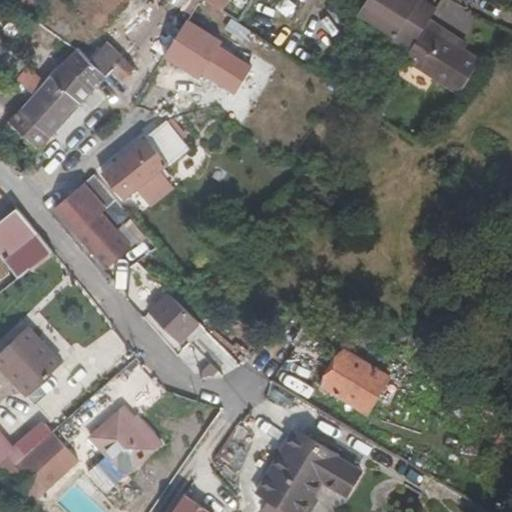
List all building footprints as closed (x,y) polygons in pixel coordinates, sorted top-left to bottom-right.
[(163,0),(190,16),(199,0),(163,0)] [(388,36),(382,44),(404,58),(429,20),(435,12),(416,0),(367,0),(357,16),(388,36)] [(0,21),(13,8),(0,4),(0,21)] [(403,59),(457,95),(482,60),(460,46),(447,39),(450,33),(429,20),(404,58),(403,59)] [(221,44),(186,22),(162,59),(186,74),(189,69),(201,76),(234,97),(251,69),(218,48),(221,44)] [(460,46),(464,41),(450,33),(447,39),(460,46)] [(0,60),(10,51),(13,48),(0,36),(0,60)] [(93,90),(106,77),(89,62),(75,50),(64,62),(93,90)] [(27,66),(10,51),(0,60),(0,61),(16,77),(27,66)] [(124,57),(111,72),(120,81),(123,81),(136,68),(124,57)] [(93,90),(64,62),(49,76),(81,104),(93,90)] [(16,77),(32,95),(44,82),(27,66),(16,77)] [(186,74),(198,81),(201,76),(189,69),(186,74)] [(81,104),(49,76),(44,82),(32,95),(21,109),(51,138),(81,104)] [(111,90),(124,104),(129,100),(135,92),(123,81),(120,81),(111,90)] [(51,138),(21,109),(7,124),(39,151),(51,138)] [(164,122),(144,139),(168,167),(187,151),(164,122)] [(7,124),(0,131),(0,155),(19,175),(39,151),(7,124)] [(173,190),(159,173),(168,167),(144,139),(101,174),(125,201),(136,193),(149,209),(173,190)] [(115,201),(92,174),(81,184),(105,209),(115,201)] [(81,184),(72,193),(52,208),(75,234),(79,231),(86,238),(82,242),(105,268),(129,247),(100,213),(105,209),(81,184)] [(122,227),(132,217),(118,202),(108,212),(122,227)] [(17,211),(0,225),(0,252),(20,277),(52,253),(17,211)] [(75,234),(82,242),(86,238),(79,231),(75,234)] [(149,311),(180,344),(199,325),(167,294),(149,311)] [(0,369),(25,396),(62,364),(28,327),(0,354),(0,369)] [(368,415),(390,378),(342,350),(320,387),(368,415)] [(135,417),(126,407),(120,412),(129,422),(135,417)] [(135,417),(129,422),(120,412),(91,438),(107,457),(89,473),(105,491),(161,441),(137,414),(135,417)] [(323,482),(342,493),(356,467),(295,430),(257,491),(290,511),(296,511),(308,493),(314,496),(323,482)] [(15,464),(0,477),(0,479),(24,508),(39,494),(41,495),(78,461),(53,432),(32,449),(15,464)] [(32,449),(26,442),(9,456),(15,464),(32,449)] [(9,456),(0,463),(0,477),(15,464),(9,456)] [(348,496),(362,472),(356,467),(342,493),(348,496)] [(314,496),(308,493),(296,511),(312,511),(320,500),(314,496)] [(204,511),(185,497),(172,511),(204,511)]
